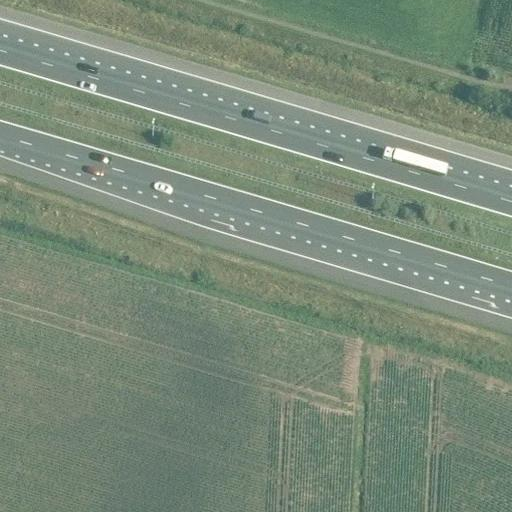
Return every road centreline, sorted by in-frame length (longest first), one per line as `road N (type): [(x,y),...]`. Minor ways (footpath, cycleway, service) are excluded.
road 1 (motorway): [(511,203),(0,52)]
road 2 (motorway): [(0,135),(511,286)]
